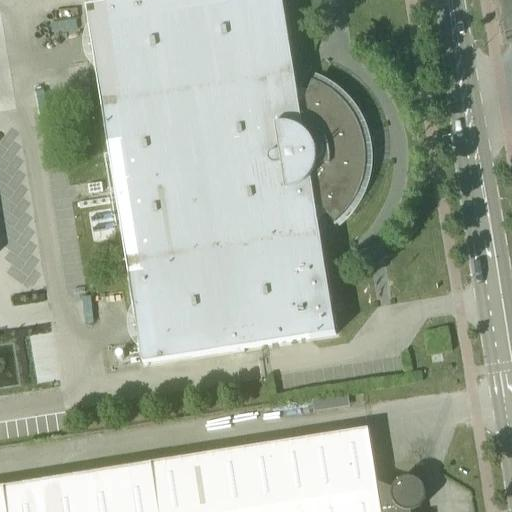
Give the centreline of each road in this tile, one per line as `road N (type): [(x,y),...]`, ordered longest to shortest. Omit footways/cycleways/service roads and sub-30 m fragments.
road 1 (tertiary): [(440,0),(497,400)]
road 2 (tertiary): [(511,311),(461,0)]
